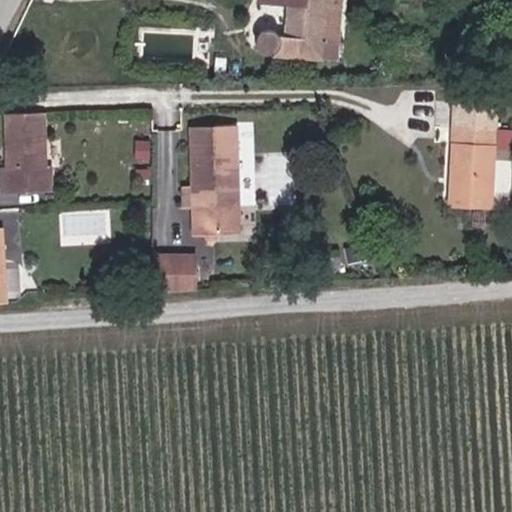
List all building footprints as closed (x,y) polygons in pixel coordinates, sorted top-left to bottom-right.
[(339,27),(341,0),(258,0),(258,4),(288,6),(285,36),(279,35),(277,32),(271,30),(266,30),(261,32),(258,35),(256,40),(256,45),(258,50),(262,53),(268,55),(322,58),(324,26),(339,27)] [(337,59),(339,27),(324,26),(322,58),(337,59)] [(432,62),(432,40),(391,41),(390,63),(432,62)] [(56,187),(55,164),(50,164),(48,110),(11,111),(13,164),(8,165),(8,189),(56,187)] [(240,232),(238,128),(194,129),(195,180),(196,205),(197,233),(198,241),(238,240),(238,232),(240,232)] [(490,206),(493,130),(455,128),(455,145),(453,146),(450,204),(490,206)] [(148,185),(148,169),(135,169),(135,185),(148,185)] [(196,205),(195,180),(185,181),(186,205),(196,205)] [(198,289),(199,251),(154,250),(153,288),(198,289)] [(147,285),(148,266),(127,267),(126,285),(147,285)]
